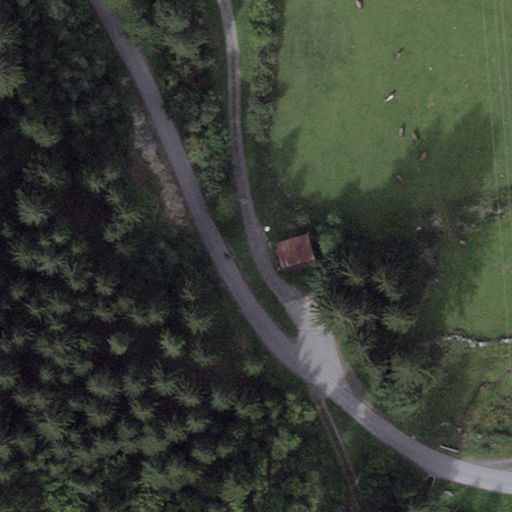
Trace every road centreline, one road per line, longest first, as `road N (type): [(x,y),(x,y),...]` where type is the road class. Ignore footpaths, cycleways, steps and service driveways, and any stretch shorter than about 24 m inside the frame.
road 1 (track): [(336,394),(246,305),(213,246),(169,131),(97,0)]
road 2 (track): [(224,0),(233,38),(238,187),(264,263),(323,352),(336,394)]
road 3 (track): [(336,394),(439,466),(511,485)]
road 4 (track): [(336,394),(332,426),(360,511)]
